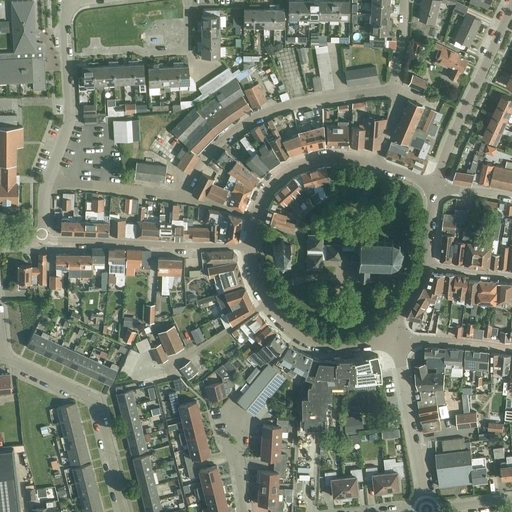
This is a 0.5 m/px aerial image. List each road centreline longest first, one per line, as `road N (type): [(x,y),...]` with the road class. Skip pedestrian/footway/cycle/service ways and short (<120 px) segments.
road 1 (residential): [(183,197),(203,159),(238,128),(278,109),(397,88)]
road 2 (unclassified): [(3,360),(98,400),(123,511)]
road 3 (residential): [(42,238),(248,248)]
road 4 (residential): [(394,335),(337,343),(295,331),(269,301),(248,248)]
road 5 (unclassified): [(434,184),(511,6)]
road 6 (unclassified): [(46,182),(69,118),(65,0)]
road 7 (unclassified): [(425,508),(394,335)]
road 8 (residential): [(94,40),(94,51),(186,51),(190,0)]
road 9 (residential): [(253,217),(278,178),(305,165),(329,157),(379,161)]
road 10 (residential): [(46,182),(183,197)]
